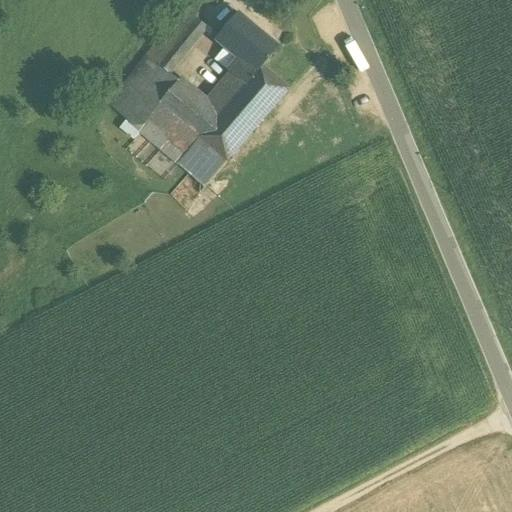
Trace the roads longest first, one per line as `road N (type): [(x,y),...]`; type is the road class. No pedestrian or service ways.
road 1 (unclassified): [(350,0),(511,398)]
road 2 (track): [(335,511),(511,421)]
